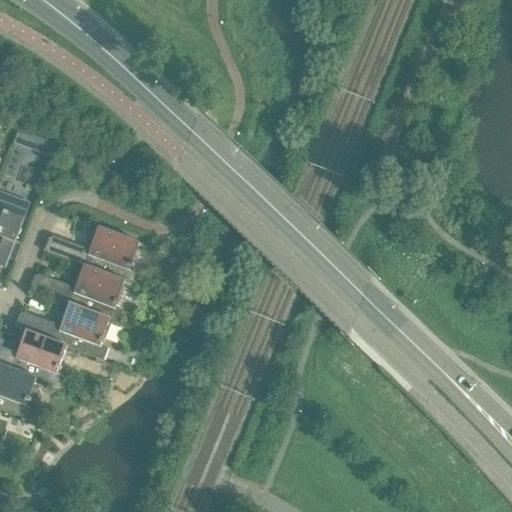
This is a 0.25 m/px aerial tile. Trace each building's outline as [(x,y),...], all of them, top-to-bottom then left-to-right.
[(0,267),(5,269),(23,221),(0,212),(0,213),(0,267)] [(132,264),(138,249),(145,251),(147,247),(98,229),(92,244),(96,246),(93,252),(53,237),(48,239),(43,253),(83,268),(83,267),(132,286),(137,274),(131,271),(134,265),(132,264)] [(117,302),(123,287),(131,290),(132,286),(83,267),(83,268),(78,283),(81,284),(79,291),(39,275),(34,278),(29,291),(69,306),(118,324),(122,312),(117,310),(119,303),(117,302)] [(103,341),(109,325),(116,328),(118,324),(69,306),(63,321),(67,322),(64,329),(24,313),(19,316),(14,329),(25,333),(67,348),(66,349),(95,360),(94,363),(102,366),(108,350),(103,348),(105,341),(103,341)] [(59,368),(66,349),(67,348),(25,333),(20,348),(23,349),(21,356),(0,348),(3,341),(0,340),(0,366),(36,380),(36,381),(52,387),(50,390),(58,393),(64,377),(59,375),(61,369),(59,368)] [(29,400),(36,381),(36,380),(0,366),(0,410),(21,419),(20,422),(28,425),(34,409),(28,407),(31,401),(29,400)]
